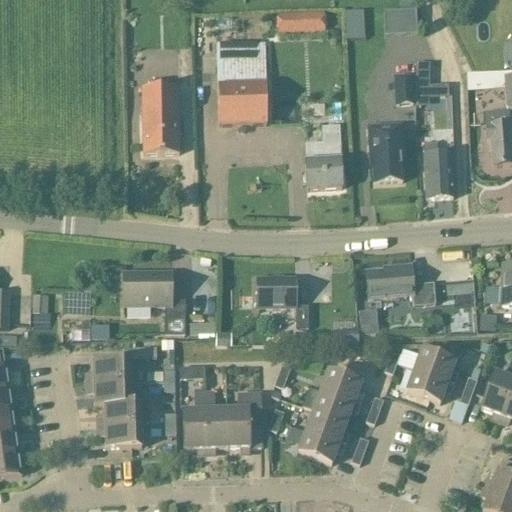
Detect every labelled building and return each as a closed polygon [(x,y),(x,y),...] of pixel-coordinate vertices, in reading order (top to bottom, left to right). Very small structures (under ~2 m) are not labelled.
[(361,12),(340,13),(341,40),(362,39),(361,12)] [(411,35),(411,12),(379,13),(380,35),(411,35)] [(264,47),(216,48),(218,130),(266,128),(264,47)] [(414,83),(431,83),(430,65),(413,66),(414,83)] [(412,78),(393,79),(394,110),(413,109),(412,78)] [(511,78),(503,79),(505,110),(506,110),(511,110),(511,78)] [(428,87),(415,87),(415,109),(428,108),(428,87)] [(141,91),(142,159),(178,158),(177,91),(141,91)] [(331,121),(330,101),(296,102),(297,122),(331,121)] [(486,146),(489,146),(491,172),(511,169),(511,146),(509,114),(484,116),(486,146)] [(322,146),(303,147),(304,165),(306,194),(341,192),(339,163),(338,129),(322,130),(322,146)] [(401,129),(368,131),(369,159),(371,159),(373,187),(402,186),(400,157),(402,157),(401,129)] [(450,158),(437,159),(436,147),(423,148),(424,159),(423,159),(426,203),(452,202),(450,158)] [(500,314),(511,314),(511,269),(502,269),(500,314)] [(367,304),(412,300),(413,310),(435,308),(433,287),(412,289),(410,272),(365,275),(367,304)] [(170,277),(126,278),(123,278),(123,310),(164,310),(164,339),(184,339),(184,304),(170,304),(170,277)] [(295,282),(257,283),(257,313),(295,312),(295,333),(308,333),(307,309),(296,309),(295,282)] [(0,333),(8,334),(9,295),(0,294),(0,333)] [(46,303),(33,302),(33,317),(46,317),(46,303)] [(358,335),(375,333),(373,312),(356,314),(358,335)] [(213,338),(212,327),(189,328),(189,338),(213,338)] [(90,344),(99,343),(98,329),(89,330),(90,344)] [(357,333),(335,333),(335,349),(357,348),(357,333)] [(479,354),(486,356),(489,348),(482,346),(479,354)] [(433,358),(435,352),(423,348),(421,354),(433,358)] [(127,352),(127,354),(127,363),(156,363),(156,352),(127,352)] [(413,375),(430,382),(437,361),(420,355),(413,375)] [(391,356),(387,366),(395,369),(399,359),(391,356)] [(437,361),(430,382),(453,390),(454,387),(448,385),(454,367),(437,361)] [(511,390),(511,361),(511,362),(504,380),(493,376),(480,413),(493,418),(491,423),(499,426),(511,390)] [(83,377),(84,388),(130,387),(129,364),(91,365),(92,377),(83,377)] [(395,369),(387,366),(384,376),(392,379),(395,369)] [(277,380),(285,383),(289,373),(281,370),(277,380)] [(0,394),(8,393),(5,371),(0,372),(0,394)] [(202,371),(179,372),(179,384),(202,383),(202,371)] [(480,373),(474,371),(470,383),(476,385),(480,373)] [(174,375),(163,375),(163,386),(174,385),(174,375)] [(319,396),(336,402),(344,382),(327,375),(319,396)] [(405,396),(422,402),(430,382),(413,375),(405,396)] [(282,393),(285,383),(277,380),(274,390),(282,393)] [(344,382),(336,402),(353,408),(352,412),(358,414),(361,407),(355,404),(357,398),(361,388),(344,382)] [(430,382),(422,402),(439,408),(446,391),(452,393),(453,390),(430,382)] [(463,394),(471,397),(476,385),(470,383),(468,382),(463,394)] [(174,385),(163,386),(163,396),(174,396),(174,385)] [(93,411),(103,411),(103,409),(130,408),(130,387),(84,388),(84,399),(93,399),(93,409),(93,411)] [(511,390),(499,426),(507,429),(509,424),(511,425),(511,390)] [(0,416),(11,415),(8,393),(0,394),(0,416)] [(204,394),(193,395),(194,414),(182,415),(183,454),(196,454),(196,460),(205,460),(204,394)] [(204,394),(205,460),(214,459),(214,453),(227,453),(226,414),(214,414),(214,394),(204,394)] [(467,409),(471,397),(463,394),(459,406),(467,409)] [(312,416),(329,422),(336,402),(319,396),(312,416)] [(236,413),(226,414),(227,453),(240,453),(240,459),(249,459),(248,453),(249,453),(249,452),(261,452),(259,397),(245,397),(246,413),(236,413)] [(336,402),(329,422),(346,428),(353,408),(336,402)] [(383,405),(374,402),(371,412),(379,415),(383,405)] [(103,409),(103,411),(103,420),(95,420),(95,431),(141,430),(140,408),(130,408),(103,409)] [(271,424),(279,427),(283,417),(275,414),(271,424)] [(11,415),(0,416),(0,437),(15,436),(11,415)] [(304,436),(321,442),(329,422),(312,416),(304,436)] [(377,419),(369,416),(365,426),(373,429),(377,419)] [(164,418),(164,429),(175,429),(175,418),(164,418)] [(329,422),(321,442),(338,449),(337,452),(344,454),(346,447),(340,444),(342,438),(346,428),(329,422)] [(275,437),(279,427),(271,424),(267,434),(275,437)] [(175,429),(164,429),(165,439),(175,439),(175,429)] [(141,430),(95,431),(95,442),(104,441),(104,453),(142,452),(141,430)] [(0,459),(18,457),(15,436),(0,437),(0,459)] [(297,457),(314,463),(321,442),(304,436),(297,457)] [(321,442),(314,463),(331,469),(338,449),(321,442)] [(368,445),(360,442),(356,452),(364,455),(368,445)] [(0,482),(21,479),(18,457),(0,459),(0,482)] [(362,460),(354,457),(350,467),(359,470),(362,460)] [(482,493),(511,503),(511,479),(497,474),(492,486),(485,484),(482,493)] [(511,511),(511,503),(482,493),(479,501),(486,503),(482,511),(511,511)]
